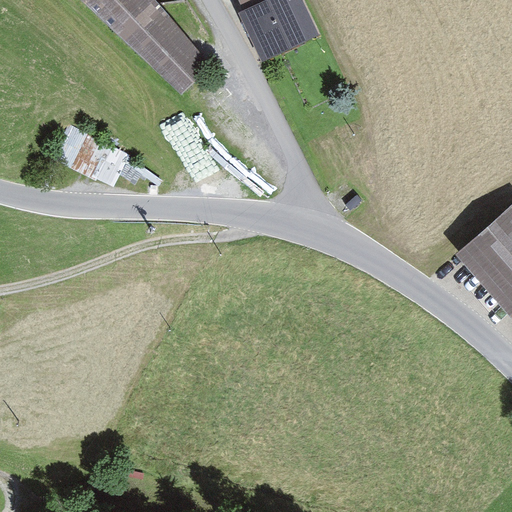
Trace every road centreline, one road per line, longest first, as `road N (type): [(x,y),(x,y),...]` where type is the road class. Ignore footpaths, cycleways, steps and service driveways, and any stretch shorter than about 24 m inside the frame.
road 1 (tertiary): [(0,193),(70,206),(234,212),(311,230)]
road 2 (track): [(0,290),(153,242),(235,234),(273,218)]
road 3 (unclassified): [(311,230),(282,129),(210,0)]
road 4 (tertiary): [(311,230),(427,294),(511,364)]
